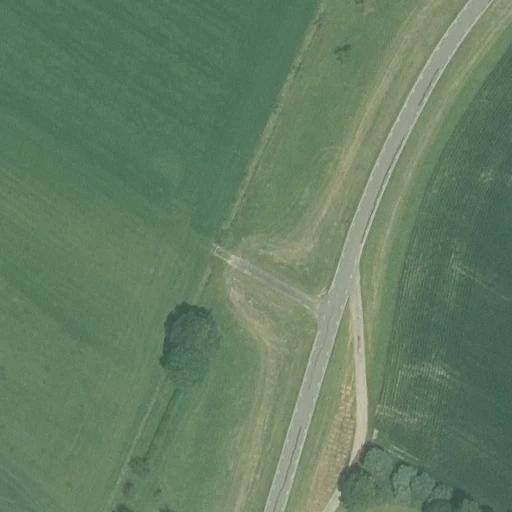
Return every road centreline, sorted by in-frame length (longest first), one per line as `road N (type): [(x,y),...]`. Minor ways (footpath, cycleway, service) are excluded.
road 1 (tertiary): [(272,511),(357,225)]
road 2 (unclassified): [(328,511),(361,438),(357,225)]
road 3 (tertiary): [(357,225),(416,91),(479,0)]
